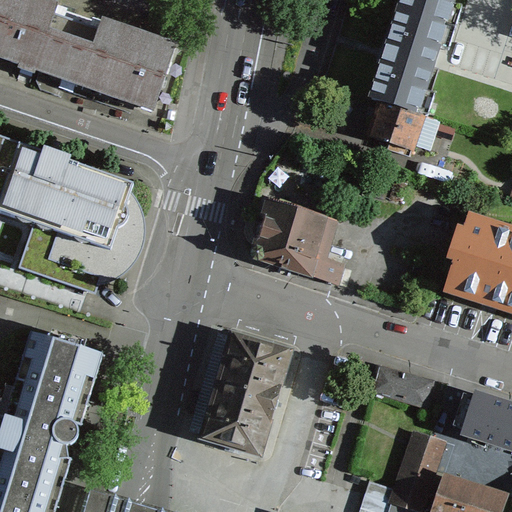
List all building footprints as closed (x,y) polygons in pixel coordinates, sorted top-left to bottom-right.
[(0,0),(0,57),(22,66),(21,69),(36,74),(37,70),(155,111),(177,48),(103,23),(101,30),(56,14),(58,8),(34,0),(0,0)] [(449,20),(455,0),(403,0),(402,5),(449,20)] [(419,114),(449,20),(402,5),(372,99),(381,102),(419,114)] [(381,102),(369,137),(385,142),(383,149),(411,158),(419,131),(429,134),(434,119),(419,114),(381,102)] [(134,185),(0,138),(0,211),(34,223),(19,268),(89,292),(93,291),(96,289),(99,286),(101,282),(102,278),(108,276),(113,274),(117,272),(121,269),(126,264),(125,260),(125,256),(126,249),(128,241),(131,235),(134,230),(139,226),(138,221),(137,215),(134,209),(131,204),(128,201),(134,185)] [(394,174),(381,170),(373,196),(385,200),(394,174)] [(409,180),(398,176),(391,199),(402,203),(409,180)] [(339,223),(272,199),(252,256),(309,276),(310,274),(338,283),(344,265),(326,259),(339,223)] [(511,231),(470,218),(465,233),(459,231),(450,257),(457,259),(447,289),(511,310),(511,231)] [(138,233),(139,226),(134,230),(131,235),(128,241),(126,249),(125,256),(125,260),(126,264),(129,260),(131,255),(134,249),(135,245),(137,239),(138,233)] [(380,289),(386,269),(377,266),(370,285),(380,289)] [(380,289),(377,298),(405,308),(416,276),(387,266),(386,269),(380,289)] [(54,511),(103,355),(31,333),(14,387),(6,385),(0,403),(0,511),(54,511)] [(202,437),(260,454),(291,352),(233,334),(202,437)] [(378,393),(425,407),(432,384),(386,370),(378,393)] [(511,402),(475,391),(459,444),(511,460),(511,402)] [(405,507),(429,437),(416,432),(396,489),(392,502),(405,507)] [(420,511),(421,511),(446,442),(429,437),(405,507),(420,511)] [(431,511),(502,511),(507,497),(443,476),(431,511)] [(370,481),(365,494),(392,502),(396,489),(370,481)] [(177,511),(89,485),(80,511),(177,511)] [(359,511),(388,511),(391,505),(392,502),(365,494),(359,511)]
